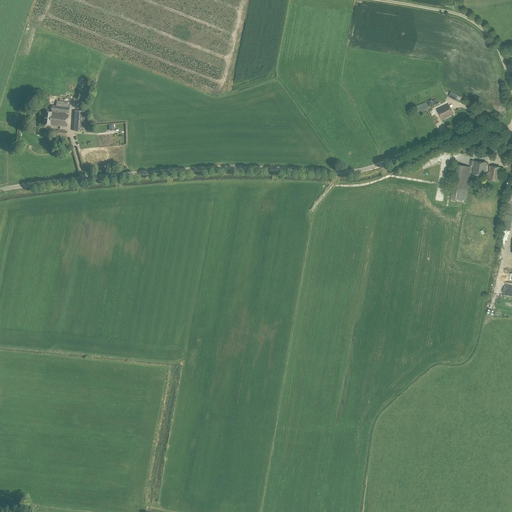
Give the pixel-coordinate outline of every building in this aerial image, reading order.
[(458,96),(451,92),(448,97),(455,100),(456,98),(458,96)] [(425,103),(420,105),(423,112),(428,110),(425,103)] [(448,104),(442,107),(448,117),(454,114),(448,104)] [(44,120),(43,125),(50,125),(67,127),(68,115),(58,114),(58,112),(68,113),(69,108),(52,106),(51,113),(45,112),(44,117),(43,117),(43,119),(44,120)] [(448,117),(442,107),(436,110),(441,120),(448,117)] [(85,112),(74,111),(73,131),(84,132),(85,112)] [(472,175),(478,176),(485,177),(487,162),(474,161),(471,161),(470,165),(474,166),(472,175)] [(461,166),(455,165),(451,199),(456,200),(467,201),(472,167),(461,166)] [(489,174),(487,173),(486,177),(488,177),(488,181),(498,182),(500,167),(490,166),(489,174)] [(511,305),(511,298),(500,297),(499,304),(511,305)]
